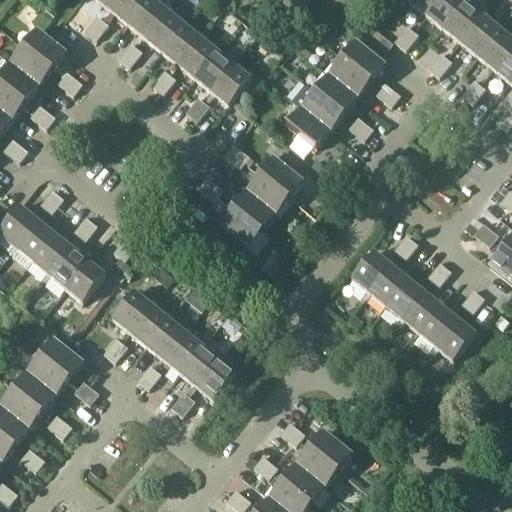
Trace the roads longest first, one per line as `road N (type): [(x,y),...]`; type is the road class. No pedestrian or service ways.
road 1 (residential): [(157,209),(139,233),(51,164),(112,86),(200,155)]
road 2 (residential): [(383,196),(443,242),(505,162),(428,103)]
road 3 (residential): [(493,511),(310,365)]
road 4 (residential): [(218,478),(124,403),(61,482)]
road 5 (residential): [(291,315),(157,209)]
road 6 (residential): [(291,315),(383,196)]
road 7 (residential): [(218,478),(310,365)]
road 8 (residential): [(428,103),(366,182),(383,196)]
